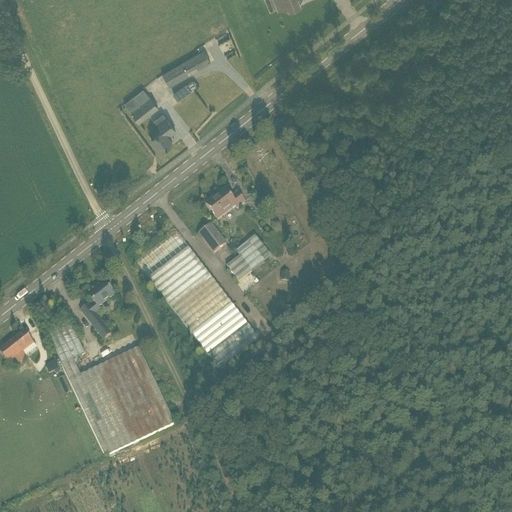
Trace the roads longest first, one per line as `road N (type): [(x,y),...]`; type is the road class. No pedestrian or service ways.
road 1 (secondary): [(105,233),(400,0)]
road 2 (track): [(105,233),(244,511)]
road 3 (unclassified): [(105,233),(0,10)]
road 4 (secondary): [(0,316),(105,233)]
